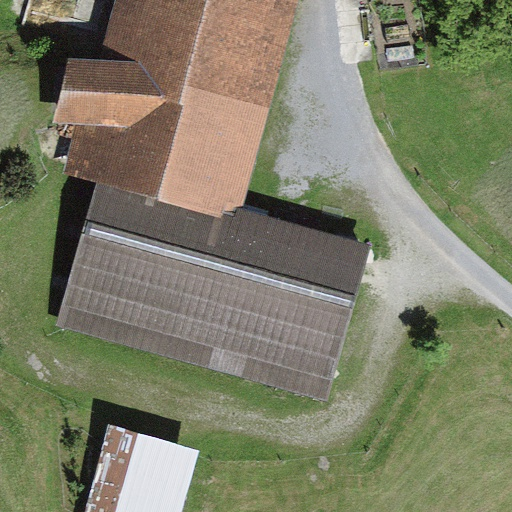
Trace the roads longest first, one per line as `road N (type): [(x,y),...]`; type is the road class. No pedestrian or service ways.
road 1 (track): [(318,511),(419,221)]
road 2 (track): [(511,312),(419,221)]
